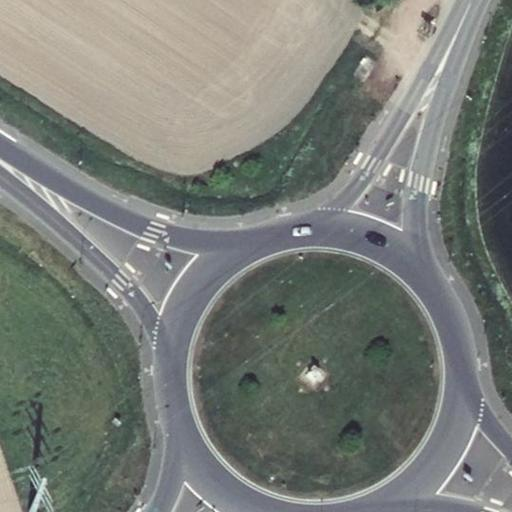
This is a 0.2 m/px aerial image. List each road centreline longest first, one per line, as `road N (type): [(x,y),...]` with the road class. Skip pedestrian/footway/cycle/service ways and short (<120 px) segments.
road 1 (tertiary): [(437,292),(416,215),(463,17)]
road 2 (tertiary): [(463,17),(359,183),(293,230)]
road 3 (secondary): [(0,176),(145,306),(164,341),(170,377)]
road 4 (secondary): [(247,245),(163,236),(0,146)]
road 5 (secondary): [(364,511),(409,486),(444,445),(461,395),(462,359)]
road 6 (secondary): [(437,292),(414,265),(372,239),(293,230)]
road 7 (secondary): [(247,245),(190,300),(170,377)]
road 8 (secondary): [(174,409),(213,477),(269,511)]
